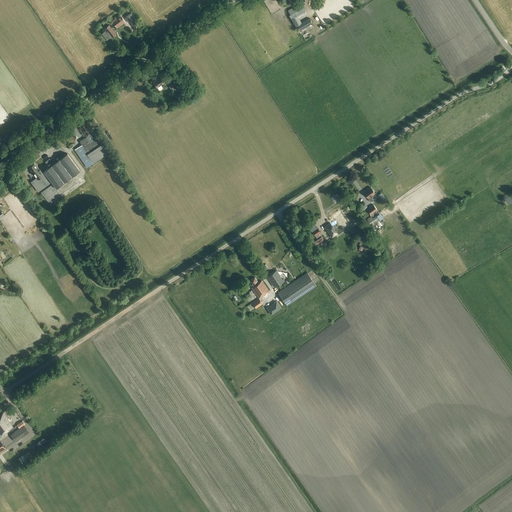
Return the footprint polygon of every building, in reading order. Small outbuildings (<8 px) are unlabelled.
[(289,15),(295,27),(296,26),(299,30),(311,23),(309,18),(301,23),(298,18),(306,14),(303,7),(289,15)] [(140,24),(132,13),(125,18),(128,22),(129,21),(134,28),(140,24)] [(125,22),(123,19),(120,14),(112,20),(117,27),(125,22)] [(95,27),(98,31),(104,26),(102,23),(95,27)] [(105,28),(112,37),(116,34),(109,25),(105,28)] [(100,34),(106,41),(110,37),(105,30),(100,34)] [(162,88),(160,85),(165,81),(161,76),(153,82),(159,90),(160,90),(162,89),(162,88)] [(108,153),(105,149),(87,123),(85,123),(80,127),(80,128),(79,128),(83,134),(85,133),(87,136),(80,141),(82,145),(75,150),(85,164),(87,167),(108,153)] [(43,173),(37,178),(31,182),(38,192),(51,182),(53,184),(41,192),(46,199),(58,190),(56,187),(80,170),(67,153),(47,169),(44,171),(44,172),(43,173)] [(37,178),(43,173),(40,169),(39,169),(37,166),(36,166),(34,163),(29,167),(32,170),(31,170),(37,178)] [(364,192),(369,199),(371,202),(373,200),(371,196),(375,193),(371,187),(364,192)] [(64,197),(58,190),(46,199),(52,206),(53,207),(58,204),(57,202),(64,197)] [(367,209),(372,216),(378,211),(373,204),(367,209)] [(343,231),(351,226),(340,210),(333,216),(336,220),(331,224),(330,223),(324,227),(331,237),(337,233),(332,226),(338,223),(343,231)] [(358,227),(361,231),(363,230),(362,228),(364,227),(367,231),(369,229),(365,223),(358,227)] [(317,227),(312,230),(315,236),(319,233),(320,232),(317,227)] [(275,287),(284,281),(277,270),(267,277),(275,287)] [(287,306),(316,286),(307,272),(278,292),(287,306)] [(258,282),(255,277),(248,281),(252,287),(251,288),(258,298),(269,291),(262,280),(258,282)] [(256,308),(262,304),(259,299),(253,303),(256,308)] [(281,308),(276,301),(274,303),(274,304),(272,305),(272,306),(270,307),(269,306),(266,308),(271,315),(281,308)] [(0,433),(1,435),(13,426),(3,413),(0,415),(0,433)] [(16,441),(29,432),(24,425),(11,435),(16,441)] [(24,455),(28,460),(34,456),(29,451),(24,455)]
